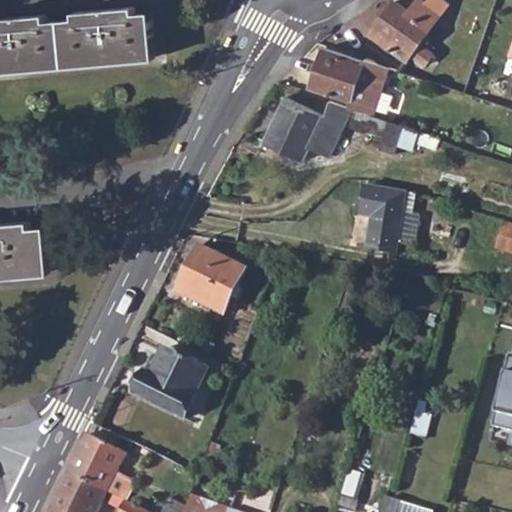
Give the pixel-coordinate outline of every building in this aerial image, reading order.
[(408,61),(413,55),(421,43),(443,13),(437,8),(428,2),(425,0),(418,0),(411,11),(395,0),(371,35),(408,61)] [(429,0),(428,2),(437,8),(442,0),(429,0)] [(149,6),(0,19),(0,72),(153,59),(149,6)] [(421,43),(413,55),(428,65),(436,53),(421,43)] [(313,88),(352,102),(350,107),(352,108),(365,112),(376,116),(393,69),(367,59),(366,63),(327,49),(313,88)] [(336,121),(326,117),(323,116),(287,98),(265,142),(303,161),(311,147),(311,146),(321,151),(320,153),(330,158),(347,124),(336,121)] [(333,102),(326,117),(336,121),(347,124),(352,108),(350,107),(349,107),(333,102)] [(352,108),(347,124),(386,138),(381,150),(393,154),(398,156),(407,127),(376,116),(365,112),(352,108)] [(403,213),(405,196),(366,191),(362,220),(372,221),(371,231),(369,250),(398,253),(399,243),(414,245),(418,214),(411,214),(403,213)] [(405,196),(403,213),(411,214),(413,197),(405,196)] [(0,275),(49,271),(44,219),(0,223),(0,275)] [(511,226),(503,224),(496,249),(511,253),(511,226)] [(201,268),(188,296),(225,314),(246,268),(202,248),(194,265),(201,268)] [(194,265),(181,293),(188,296),(201,268),(194,265)] [(149,375),(139,397),(190,420),(211,370),(167,351),(155,377),(149,375)] [(511,354),(510,354),(489,442),(511,447),(511,354)] [(90,434),(70,472),(108,491),(121,498),(127,501),(137,481),(117,471),(127,452),(90,434)] [(70,472),(49,511),(97,511),(108,491),(70,472)] [(189,511),(231,511),(240,489),(202,478),(189,511)] [(240,489),(231,511),(273,511),(281,490),(257,483),(253,494),(240,489)] [(345,495),(342,504),(357,509),(360,499),(345,495)] [(147,511),(127,501),(121,498),(116,507),(125,511),(124,511),(147,511)] [(422,511),(387,501),(383,511),(422,511)]
